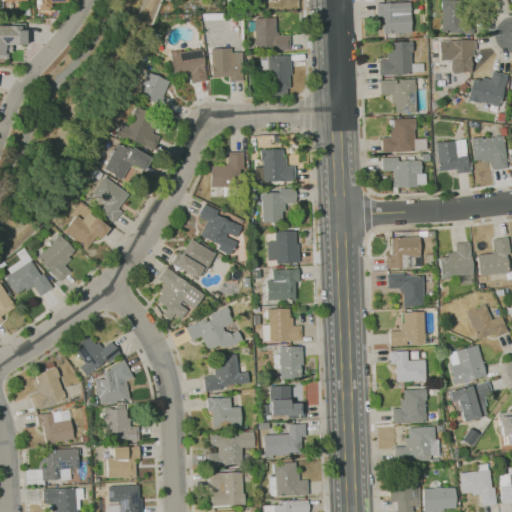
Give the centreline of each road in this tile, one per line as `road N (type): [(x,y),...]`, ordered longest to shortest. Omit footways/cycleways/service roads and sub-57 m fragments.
road 1 (tertiary): [(328,0),(360,511)]
road 2 (residential): [(335,112),(206,128),(119,288),(0,367)]
road 3 (residential): [(119,288),(161,345),(171,382),(177,511)]
road 4 (residential): [(511,202),(340,216)]
road 5 (residential): [(85,0),(29,73),(0,134)]
